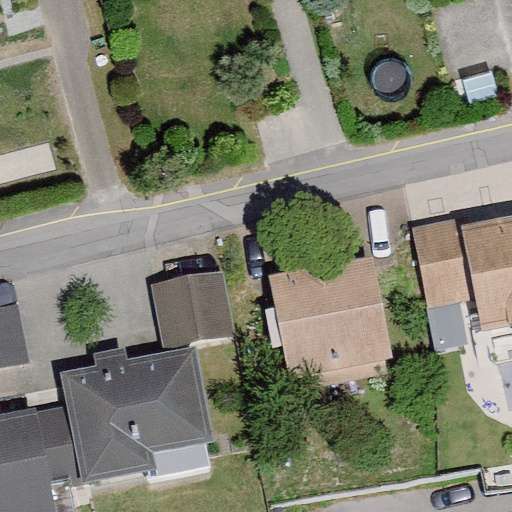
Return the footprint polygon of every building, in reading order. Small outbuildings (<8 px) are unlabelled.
[(511,337),(511,232),(452,245),(450,235),(413,243),(429,320),(465,313),(472,346),(511,337)] [(156,282),(163,347),(236,339),(229,274),(156,282)] [(366,277),(267,294),(283,391),(382,374),(366,277)] [(0,369),(30,367),(24,308),(0,310),(0,369)] [(188,366),(56,390),(62,420),(0,431),(0,511),(72,511),(69,494),(207,468),(188,366)]
